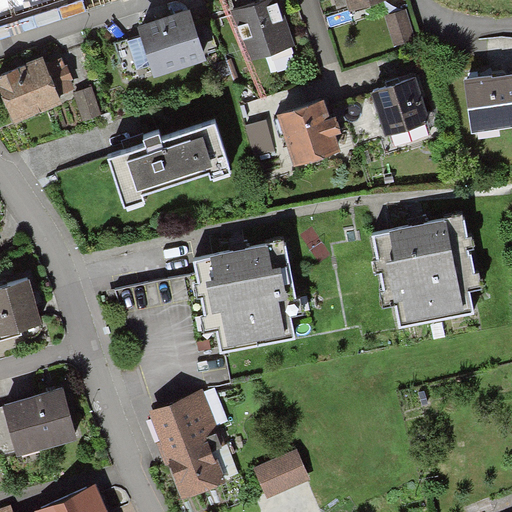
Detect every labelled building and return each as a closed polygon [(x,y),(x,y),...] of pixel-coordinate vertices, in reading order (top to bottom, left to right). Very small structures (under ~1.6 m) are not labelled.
[(299,45),(285,0),(257,0),(233,7),(249,60),(299,45)] [(336,0),(341,13),(380,0),(336,0)] [(190,9),(136,26),(152,76),(206,59),(190,9)] [(406,10),(391,15),(399,37),(414,32),(406,10)] [(45,57),(0,73),(0,91),(12,123),(63,104),(45,57)] [(511,130),(511,76),(466,83),(473,136),(511,130)] [(418,78),(375,91),(389,135),(432,121),(418,78)] [(95,85),(75,92),(84,116),(104,109),(95,85)] [(327,120),(321,102),(277,117),(294,167),(339,151),(335,138),(344,135),(337,116),(327,120)] [(145,145),(109,156),(125,204),(143,198),(141,191),(207,170),(210,177),(232,170),(216,119),(162,136),(159,128),(141,134),(145,145)] [(267,121),(245,129),(254,158),(277,150),(267,121)] [(461,215),(373,234),(378,259),(372,260),(375,273),(380,272),(383,288),(379,289),(383,308),(396,306),(400,327),(473,312),(469,289),(482,286),(479,272),(474,273),(469,248),(473,247),(471,237),(466,238),(461,215)] [(284,242),(195,261),(199,283),(193,284),(196,298),(202,297),(206,315),(200,316),(204,334),(217,332),(221,353),(296,340),(289,301),(296,297),(284,242)] [(0,338),(44,327),(30,276),(0,284),(0,338)] [(63,383),(4,398),(19,453),(78,437),(63,383)] [(206,390),(151,410),(182,496),(228,479),(210,431),(220,427),(206,390)] [(297,453),(261,469),(271,491),(307,475),(297,453)] [(19,511),(16,502),(0,508),(0,511),(110,511),(100,485),(28,511),(19,511)]
